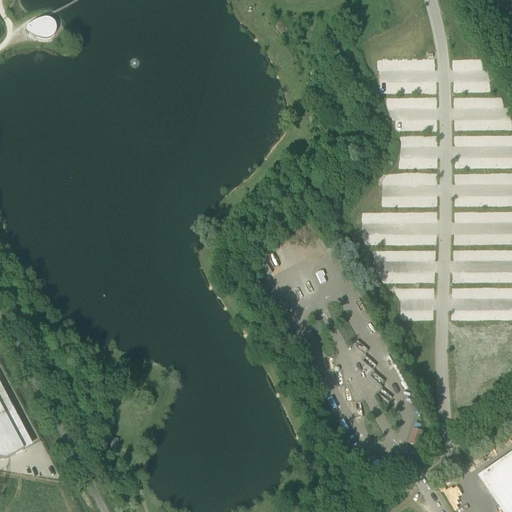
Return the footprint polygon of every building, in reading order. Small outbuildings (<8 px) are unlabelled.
[(55,25),(55,24),(54,24),(54,23),(53,22),(51,20),(50,20),(49,19),(48,19),(46,19),(44,19),(42,19),(40,19),(39,20),(38,20),(35,21),(33,22),(32,23),(30,24),(28,25),(26,27),(25,28),(25,29),(25,30),(25,31),(26,32),(27,32),(28,33),(30,35),(33,36),(34,37),(35,38),(37,38),(39,39),(41,39),(43,40),(45,40),(47,40),(48,39),(49,39),(50,38),(51,38),(53,37),(54,35),(54,34),(55,33),(55,32),(56,31),(56,30),(56,29),(56,28),(55,27),(55,25)] [(351,405),(381,390),(365,357),(362,358),(355,344),(327,357),(351,405)] [(0,459),(5,460),(23,451),(5,415),(0,406),(0,459)] [(409,444),(418,447),(422,432),(414,429),(409,444)] [(107,453),(115,455),(117,447),(108,446),(107,453)] [(511,456),(489,473),(511,505),(511,456)] [(363,464),(371,480),(382,475),(373,459),(363,464)]
